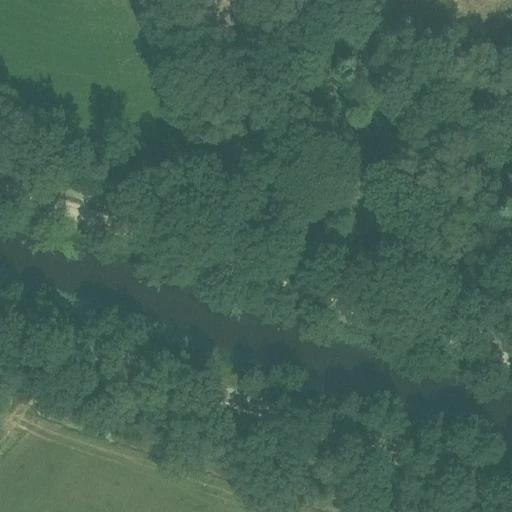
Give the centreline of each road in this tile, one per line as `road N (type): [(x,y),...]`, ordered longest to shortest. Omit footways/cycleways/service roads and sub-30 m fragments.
road 1 (track): [(511,361),(0,189)]
road 2 (track): [(0,315),(511,486)]
